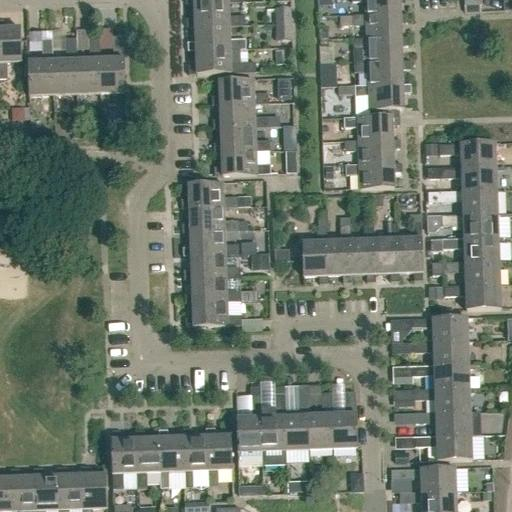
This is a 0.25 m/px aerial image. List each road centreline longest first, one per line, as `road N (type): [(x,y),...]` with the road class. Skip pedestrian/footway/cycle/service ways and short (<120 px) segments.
road 1 (residential): [(274,359),(141,364),(134,210),(164,169),(155,0)]
road 2 (residential): [(375,357),(372,321),(289,322),(274,359)]
road 3 (residential): [(375,511),(375,357)]
